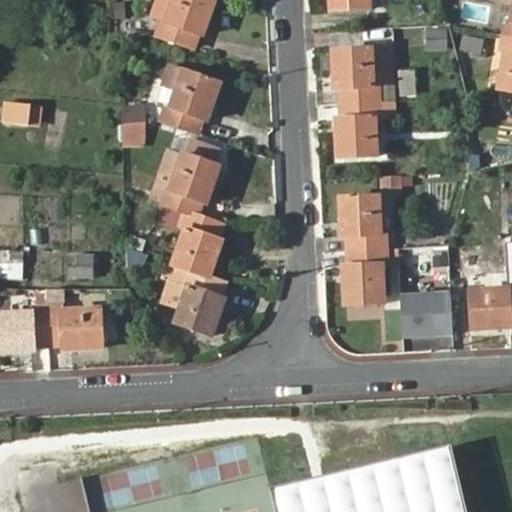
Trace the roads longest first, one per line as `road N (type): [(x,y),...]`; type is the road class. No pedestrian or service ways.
road 1 (residential): [(290,0),(297,377)]
road 2 (residential): [(0,395),(297,377)]
road 3 (residential): [(297,377),(511,369)]
